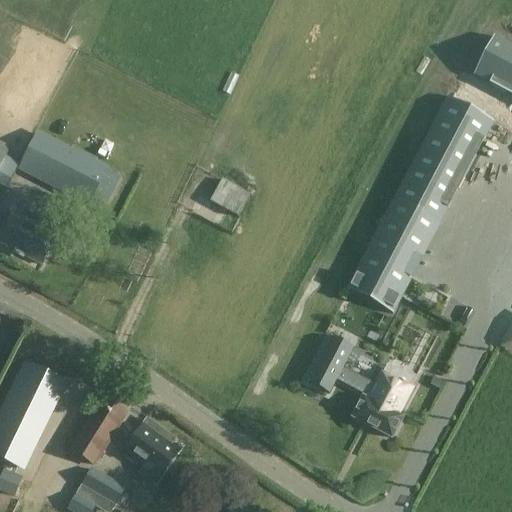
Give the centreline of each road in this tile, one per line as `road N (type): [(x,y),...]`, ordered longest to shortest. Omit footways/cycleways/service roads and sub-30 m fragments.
road 1 (unclassified): [(336,511),(103,350),(0,290)]
road 2 (track): [(284,0),(112,356)]
road 3 (unknown): [(377,511),(415,452),(456,356),(481,210)]
road 4 (track): [(31,511),(103,350)]
